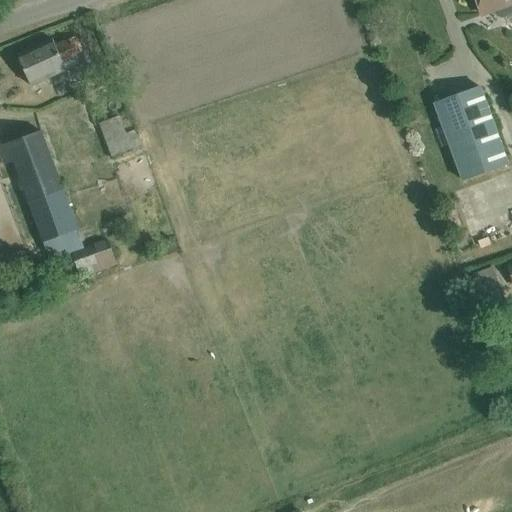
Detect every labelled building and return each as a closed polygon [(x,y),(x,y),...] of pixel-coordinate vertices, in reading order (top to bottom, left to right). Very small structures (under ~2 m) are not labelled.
[(511,0),(476,0),(482,16),(511,4),(511,0)] [(18,57),(32,86),(79,65),(75,58),(76,57),(75,55),(82,52),(76,38),(55,48),(52,41),(18,57)] [(434,105),(462,181),(508,165),(480,88),(434,105)] [(118,117),(99,125),(112,158),(142,146),(134,128),(124,132),(118,117)] [(63,192),(41,132),(0,147),(0,154),(4,166),(13,163),(28,205),(48,262),(72,253),(81,277),(117,265),(108,242),(83,250),(63,192)] [(493,268),(473,275),(487,315),(507,307),(493,268)]
